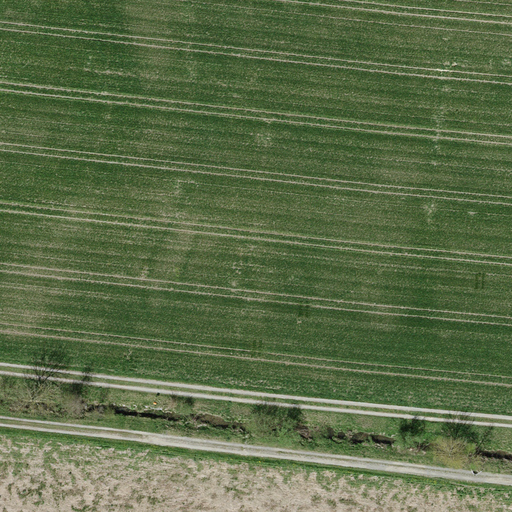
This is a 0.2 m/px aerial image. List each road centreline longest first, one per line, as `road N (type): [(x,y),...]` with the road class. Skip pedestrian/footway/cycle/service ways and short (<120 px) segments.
road 1 (track): [(0,427),(511,482)]
road 2 (track): [(511,425),(0,370)]
